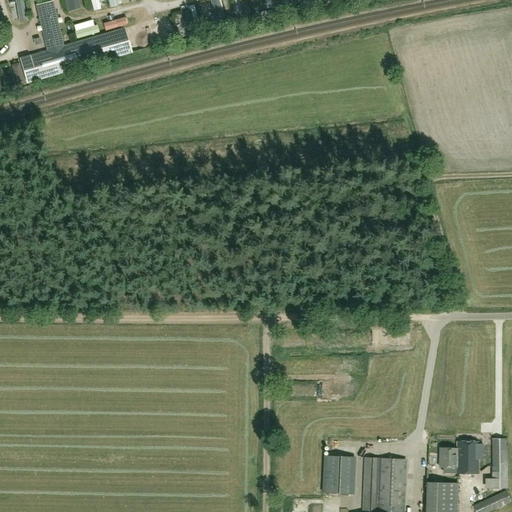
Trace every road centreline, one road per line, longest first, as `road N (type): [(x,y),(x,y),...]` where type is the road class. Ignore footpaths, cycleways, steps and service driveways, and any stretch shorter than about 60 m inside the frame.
road 1 (unclassified): [(0,317),(511,316)]
road 2 (track): [(511,174),(443,176),(427,185),(456,289),(455,317)]
road 3 (track): [(266,318),(266,511)]
